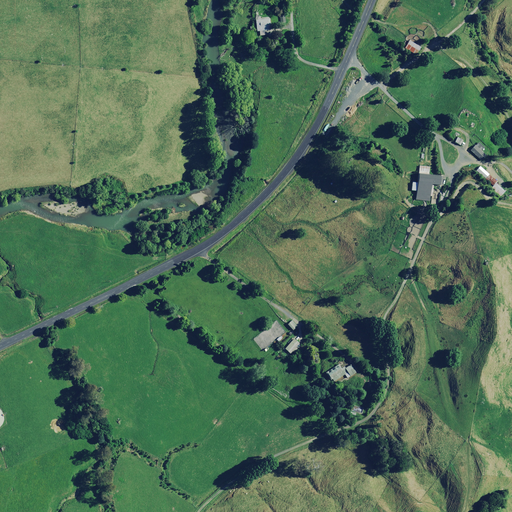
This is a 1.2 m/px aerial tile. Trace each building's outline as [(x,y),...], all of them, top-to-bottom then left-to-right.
[(271,30),(270,19),(256,20),(257,31),(260,31),(260,36),(267,35),(266,30),(271,30)] [(421,48),(410,41),(405,48),(416,55),(421,48)] [(482,152),(485,148),(479,143),(476,146),(475,145),(470,150),(481,161),(486,155),(482,152)] [(429,167),(419,166),(417,183),(411,182),(411,190),(416,191),(415,200),(429,201),(430,196),(431,196),(433,183),(431,183),(432,175),(428,174),(429,167)] [(497,182),(480,166),(476,171),(493,186),(492,188),(501,196),(505,191),(496,183),(497,182)] [(298,326),(292,320),(288,325),(293,330),(298,326)] [(300,345),(294,339),(285,349),(290,354),(293,351),(295,353),(298,349),(297,348),(300,345)] [(332,379),(334,382),(345,374),(347,378),(357,372),(351,364),(345,369),(341,363),(325,374),(330,381),(332,379)]
